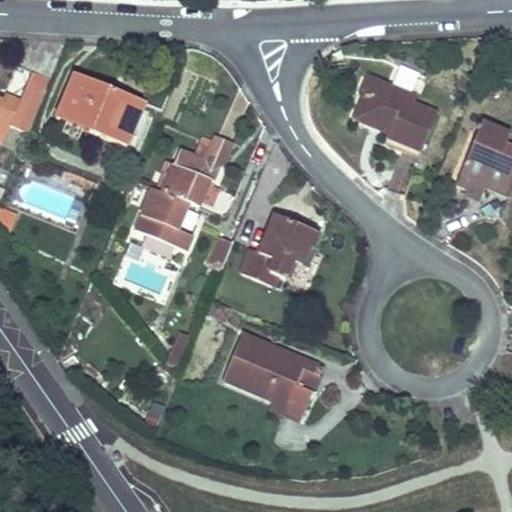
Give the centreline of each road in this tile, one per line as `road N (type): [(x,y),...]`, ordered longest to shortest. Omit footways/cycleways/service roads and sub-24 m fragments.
road 1 (residential): [(397,275),(367,312),(372,359),(408,390),(455,386),(485,355),(487,311),(461,277),(418,268)]
road 2 (residential): [(397,275),(369,217),(284,119),(271,68),(273,29)]
road 3 (residential): [(273,29),(0,15)]
road 4 (residential): [(511,9),(376,14),(273,29)]
road 5 (tertiary): [(0,325),(130,511)]
